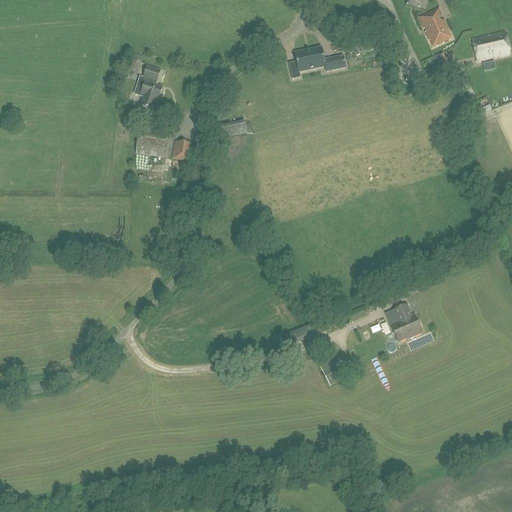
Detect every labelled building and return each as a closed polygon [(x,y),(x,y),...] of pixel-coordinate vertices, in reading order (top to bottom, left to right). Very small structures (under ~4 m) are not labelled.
[(440,23),(437,17),(440,15),(438,9),(418,19),(432,48),(451,39),(443,21),(440,23)] [(361,52),(380,46),(384,44),(379,32),(376,33),(357,39),(361,52)] [(477,62),(509,54),(504,32),(471,40),(477,62)] [(348,48),(354,46),(353,40),(346,41),(348,48)] [(294,54),(297,67),(296,67),(290,68),(293,80),(299,78),(298,73),(324,67),(330,66),(331,72),(346,68),(343,57),(324,61),(321,48),(294,54)] [(433,59),(434,62),(432,64),(435,72),(441,69),(442,71),(447,69),(446,67),(441,55),(433,59)] [(137,75),(138,69),(140,63),(132,60),(129,72),(137,75)] [(158,101),(162,88),(154,85),(155,82),(156,83),(160,71),(147,67),(142,82),(139,80),(134,95),(140,97),(141,95),(143,96),(140,106),(153,110),(156,100),(158,101)] [(221,140),(246,135),(243,122),(219,127),(219,129),(213,131),(215,140),(221,139),(221,140)] [(163,158),(165,138),(137,134),(135,154),(163,158)] [(189,162),(192,144),(175,142),(173,159),(189,162)] [(395,303),(406,299),(402,292),(392,297),(395,303)] [(421,333),(414,316),(411,317),(406,306),(393,311),(385,315),(391,326),(397,342),(411,336),(411,337),(421,333)] [(284,350),(330,331),(325,319),(279,338),(284,350)] [(330,386),(347,377),(337,359),(320,368),(330,386)]
